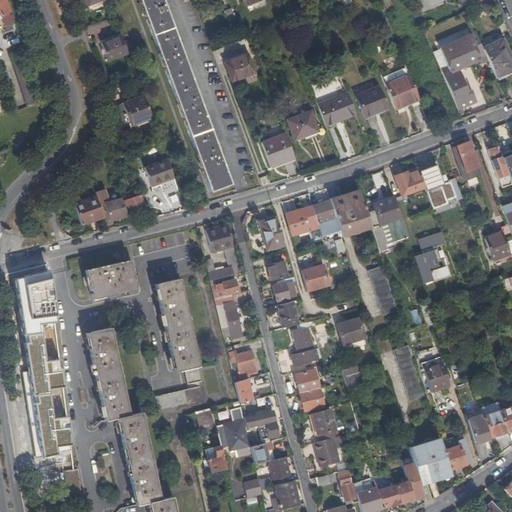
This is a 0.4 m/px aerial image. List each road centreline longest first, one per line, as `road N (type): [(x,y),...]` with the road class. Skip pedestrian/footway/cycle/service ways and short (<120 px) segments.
road 1 (residential): [(313,511),(234,206)]
road 2 (residential): [(511,109),(234,206)]
road 3 (primary): [(0,211),(67,139),(72,119),(39,0)]
road 4 (residential): [(234,206),(0,266)]
road 5 (primary): [(21,511),(0,381)]
